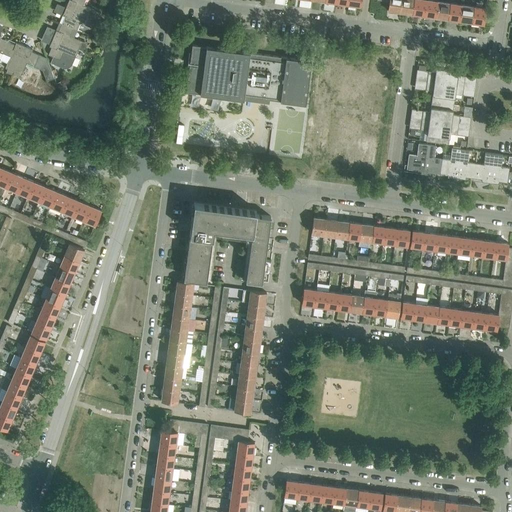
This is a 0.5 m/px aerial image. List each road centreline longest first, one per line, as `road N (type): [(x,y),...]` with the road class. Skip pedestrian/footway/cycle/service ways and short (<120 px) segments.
road 1 (residential): [(124,511),(167,175)]
road 2 (residential): [(412,33),(165,0)]
road 3 (residential): [(501,491),(271,460)]
road 4 (residential): [(511,354),(290,326)]
road 5 (residential): [(138,170),(165,0)]
road 6 (residential): [(391,202),(412,33)]
road 7 (residential): [(64,399),(81,367),(108,265)]
road 8 (residential): [(108,265),(64,399)]
road 9 (residential): [(138,170),(0,144)]
road 10 (residential): [(290,326),(284,311),(299,191)]
road 11 (residential): [(271,460),(290,326)]
road 12 (residential): [(299,191),(167,175)]
road 13 (residential): [(505,0),(496,45),(412,33)]
road 14 (residential): [(511,217),(391,202)]
